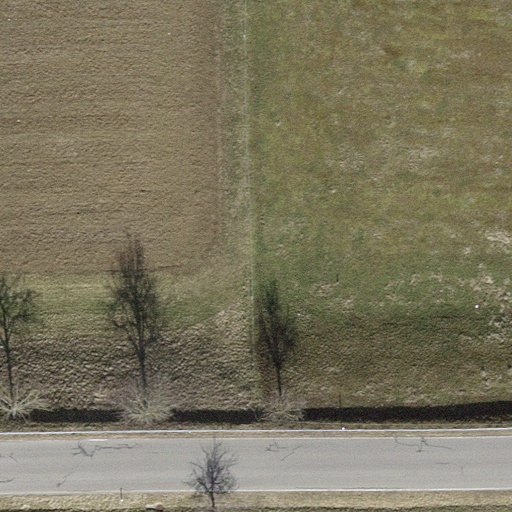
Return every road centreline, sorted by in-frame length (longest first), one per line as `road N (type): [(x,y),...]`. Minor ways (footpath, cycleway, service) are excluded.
road 1 (tertiary): [(0,476),(511,467)]
road 2 (track): [(248,0),(266,362)]
